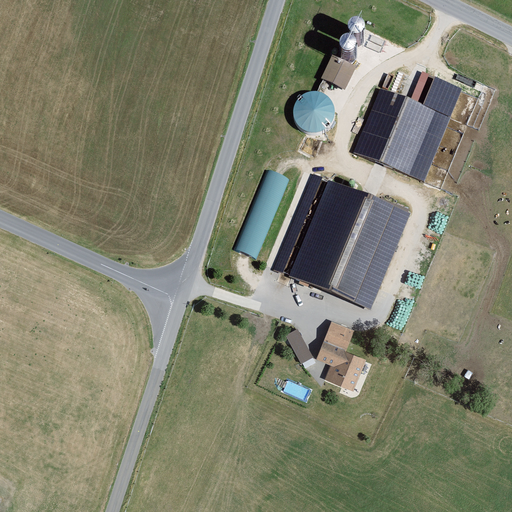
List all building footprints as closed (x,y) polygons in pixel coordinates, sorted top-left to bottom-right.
[(342,56),(358,61),(369,28),(354,22),(342,56)] [(358,69),(334,59),(324,83),(348,93),(358,69)] [(414,101),(428,104),(435,75),(421,71),(414,101)] [(453,120),(382,90),(355,156),(426,185),(453,120)] [(304,132),(310,135),(317,136),(324,134),(330,130),(334,125),(336,118),(336,111),(334,105),(330,100),(324,97),(318,95),(312,95),(306,98),(301,102),(297,107),(296,113),(296,120),(299,127),(304,132)] [(290,179),(266,169),(234,248),(257,259),(290,179)] [(413,217),(331,183),(291,277),(374,311),(413,217)] [(270,265),(276,266),(280,249),(274,247),(271,259),(272,259),(270,265)] [(288,333),(300,362),(313,357),(301,327),(288,333)] [(356,393),(368,362),(346,353),(348,350),(327,341),(318,360),(333,366),(327,381),(356,393)] [(291,391),(307,398),(310,389),(294,383),(291,391)]
